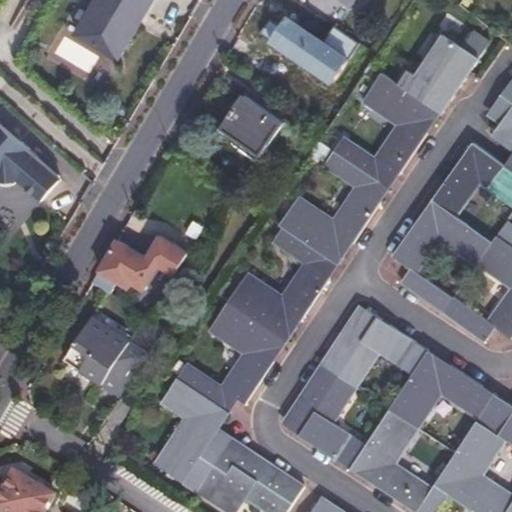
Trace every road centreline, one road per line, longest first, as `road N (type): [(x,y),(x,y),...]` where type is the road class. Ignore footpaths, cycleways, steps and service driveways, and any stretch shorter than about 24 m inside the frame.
road 1 (unclassified): [(0,398),(230,0)]
road 2 (residential): [(158,511),(0,408)]
